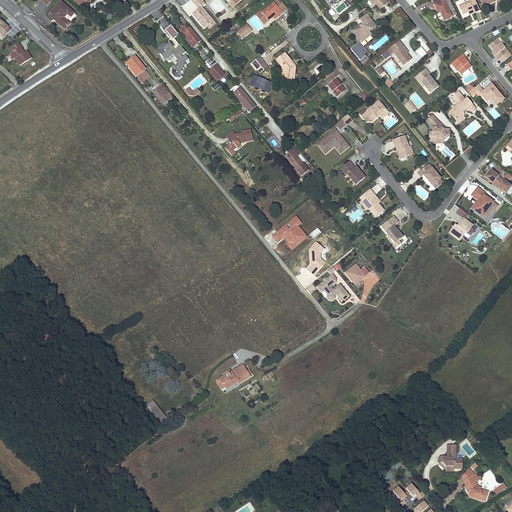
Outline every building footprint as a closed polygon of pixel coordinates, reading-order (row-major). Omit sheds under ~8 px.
[(87,0),(82,8),(83,9),(90,0),(87,0)] [(191,0),(199,10),(193,15),(204,29),(207,27),(209,29),(216,24),(214,21),(202,7),(205,5),(201,0),(191,0)] [(280,0),(276,0),(273,2),(282,13),(287,9),(280,0)] [(369,0),(373,5),(374,4),(377,2),(382,8),(388,3),(385,0),(369,0)] [(432,0),(439,13),(441,12),(444,19),(452,16),(450,11),(444,0),(445,0),(432,0)] [(449,0),(445,0),(444,0),(450,11),(454,9),(449,0)] [(463,15),(468,12),(473,10),(474,13),(479,11),(474,0),(469,0),(468,1),(469,2),(459,6),(463,15)] [(70,23),(68,20),(73,14),(60,2),(49,14),(54,18),(58,21),(57,22),(64,29),(70,23)] [(268,21),(272,18),(277,14),(278,16),(282,13),(273,2),(261,12),(268,21)] [(26,6),(22,10),(28,15),(32,14),(33,13),(26,6)] [(268,21),(261,12),(257,15),(265,24),(268,21)] [(372,35),(369,32),(376,26),(366,14),(359,20),(361,23),(362,24),(359,26),(358,25),(353,30),(355,33),(353,35),(359,41),(350,49),(361,61),(366,56),(365,55),(357,47),(360,44),(365,41),(372,35)] [(11,30),(0,19),(0,33),(5,37),(11,30)] [(171,25),(165,30),(172,38),(174,38),(179,35),(171,25)] [(180,30),(193,46),(197,43),(200,40),(190,28),(188,29),(185,26),(180,30)] [(243,39),(250,33),(251,32),(247,26),(238,33),(243,39)] [(174,38),(172,38),(169,39),(170,41),(171,40),(175,45),(177,48),(178,43),(174,38)] [(489,46),(493,51),(495,53),(494,54),(498,60),(499,59),(502,62),(511,55),(497,39),(489,46)] [(390,55),(394,52),(405,65),(412,59),(407,53),(403,47),(404,46),(399,41),(390,48),(387,51),(390,55)] [(21,51),(23,50),(18,43),(12,48),(14,51),(10,53),(14,59),(15,58),(20,66),(31,58),(27,51),(24,52),(23,53),(21,51)] [(164,43),(159,46),(160,47),(164,52),(162,54),(161,54),(163,58),(164,59),(168,58),(173,55),(178,60),(176,62),(177,63),(176,64),(176,65),(172,68),(171,73),(174,78),(180,78),(182,77),(179,73),(183,71),(181,69),(183,68),(182,66),(186,64),(184,62),(188,59),(185,54),(182,56),(181,54),(185,52),(180,46),(177,48),(175,49),(173,47),(170,43),(167,44),(164,43)] [(368,53),(360,44),(357,47),(365,55),(368,53)] [(421,58),(427,53),(422,47),(416,51),(421,58)] [(200,52),(197,55),(203,63),(206,66),(211,62),(208,59),(200,50),(199,51),(200,52)] [(385,59),(390,55),(386,51),(382,55),(385,59)] [(276,60),(282,67),(284,69),(284,75),(295,76),(296,65),(291,65),(289,63),(292,61),(285,53),(276,60)] [(468,63),(464,58),(465,57),(462,54),(451,64),(457,72),(458,71),(462,75),(471,67),(468,63)] [(258,58),(250,64),(256,71),(256,70),(259,74),(266,68),(258,58)] [(134,61),(132,59),(126,64),(137,76),(142,81),(144,79),(140,74),(145,69),(137,59),(134,61)] [(216,65),(209,71),(217,81),(224,74),(216,65)] [(284,69),(282,67),(281,68),(282,69),(281,78),(294,79),(295,76),(284,75),(284,69)] [(145,69),(140,74),(144,79),(150,74),(145,69)] [(426,69),(418,76),(423,82),(421,84),(424,87),(430,95),(439,88),(435,83),(435,84),(432,81),(433,80),(430,77),(431,76),(426,69)] [(423,82),(418,76),(414,79),(422,89),(424,87),(421,84),(423,82)] [(344,91),(339,86),(341,84),(336,78),(327,86),(337,97),(344,91)] [(162,85),(154,91),(165,103),(172,97),(162,85)] [(482,90),(478,85),(474,88),(478,93),(482,90)] [(486,102),(489,100),(490,99),(494,103),(495,106),(503,99),(491,85),(480,94),(486,102)] [(256,107),(240,87),(233,93),(249,112),(256,107)] [(189,88),(185,91),(188,96),(195,97),(200,92),(197,88),(194,91),(191,91),(189,88)] [(474,88),(468,92),(473,98),(478,93),(474,88)] [(456,110),(451,114),(455,119),(456,118),(457,119),(458,119),(462,119),(464,117),(464,114),(464,112),(466,110),(467,112),(471,111),(472,112),(476,109),(467,98),(465,99),(459,92),(452,98),(458,105),(454,108),(456,110)] [(366,114),(361,117),(366,123),(367,121),(371,122),(371,123),(375,120),(376,118),(378,116),(382,120),(389,114),(378,101),(367,111),(366,114)] [(416,110),(413,106),(410,108),(407,104),(406,105),(413,113),(416,110)] [(342,120),(346,125),(347,126),(353,121),(348,115),(342,120)] [(427,123),(430,126),(436,120),(433,117),(427,123)] [(346,125),(342,120),(335,125),(340,130),(346,125)] [(436,120),(430,126),(433,129),(434,133),(429,133),(429,139),(431,139),(431,143),(436,143),(436,145),(443,145),(443,143),(443,140),(447,135),(451,135),(452,135),(452,130),(446,130),(445,131),(444,129),(443,127),(436,120)] [(234,135),(230,139),(232,143),(231,144),(229,146),(228,144),(224,148),(230,155),(234,152),(233,150),(236,147),(238,148),(240,146),(239,145),(242,142),(253,140),(251,130),(242,132),(242,133),(243,135),(239,136),(239,134),(234,135)] [(349,147),(336,131),(320,144),(327,152),(334,146),(340,154),(349,147)] [(226,137),(228,140),(230,139),(234,135),(232,132),(226,137)] [(393,141),(397,151),(398,150),(400,155),(399,156),(398,156),(400,161),(401,160),(405,159),(409,161),(415,158),(412,150),(410,151),(405,137),(393,141)] [(325,154),(327,152),(320,144),(318,145),(325,154)] [(308,170),(297,156),(301,153),(294,145),(290,148),(292,150),(288,153),(285,155),(302,175),(308,170)] [(359,173),(360,172),(356,167),(354,168),(350,162),(341,170),(346,176),(347,175),(356,186),(365,179),(361,174),(361,175),(359,173)] [(429,165),(424,170),(427,174),(424,177),(433,187),(434,187),(437,190),(444,184),(441,180),(442,180),(429,165)] [(427,174),(424,170),(418,174),(422,178),(424,177),(427,174)] [(511,186),(504,180),(498,176),(498,175),(491,170),(485,177),(493,183),(493,182),(499,187),(498,187),(505,193),(511,186)] [(483,215),(485,216),(491,208),(490,207),(493,202),(484,195),(485,193),(477,187),(471,195),(479,201),(476,205),(475,204),(471,208),(477,213),(478,211),(483,215)] [(360,199),(362,202),(368,209),(366,211),(368,213),(370,212),(376,218),(386,209),(381,203),(379,201),(380,199),(376,195),(378,194),(373,188),(360,199)] [(362,202),(360,204),(366,211),(368,209),(362,202)] [(494,210),(497,205),(493,202),(490,207),(491,208),(485,216),(486,217),(493,209),(494,210)] [(467,218),(462,215),(464,212),(459,208),(455,213),(463,219),(463,218),(465,220),(467,218)] [(394,217),(381,228),(395,245),(394,246),(396,249),(402,244),(400,242),(404,238),(395,227),(399,223),(394,217)] [(475,230),(470,227),(471,225),(465,220),(463,218),(463,219),(459,224),(459,225),(458,227),(455,224),(449,232),(460,240),(465,233),(466,232),(470,236),(475,230)] [(510,231),(502,224),(500,227),(508,234),(510,231)] [(355,265),(346,273),(355,284),(365,276),(368,273),(364,268),(360,271),(355,265)] [(349,295),(340,284),(333,290),(331,286),(336,282),(336,279),(332,274),(317,287),(322,292),(324,290),(328,294),(328,298),(329,300),(332,300),(334,298),(335,295),(334,294),(335,293),(342,301),(349,295)] [(4,324),(0,327),(0,337),(9,330),(4,324)] [(231,372),(219,379),(224,386),(225,389),(237,382),(239,384),(250,377),(249,375),(251,374),(248,370),(247,371),(241,361),(229,369),(231,372)] [(153,400),(148,403),(162,422),(167,418),(153,400)] [(446,456),(440,456),(440,462),(443,462),(446,465),(446,468),(446,470),(453,470),(453,468),(462,468),(462,458),(459,458),(456,456),(456,445),(448,445),(448,453),(448,454),(449,455),(447,457),(446,456)] [(476,474),(470,469),(462,478),(466,481),(468,486),(466,487),(470,494),(469,495),(475,497),(476,496),(477,496),(478,498),(486,500),(489,491),(481,489),(482,488),(479,487),(476,481),(480,480),(476,474)] [(423,492),(420,494),(412,484),(406,489),(408,491),(406,492),(411,499),(413,498),(414,499),(416,497),(419,500),(422,497),(426,495),(423,492)] [(506,488),(504,484),(493,491),(495,494),(506,488)] [(399,487),(393,492),(401,502),(400,503),(404,507),(404,506),(408,504),(404,499),(407,497),(399,487)] [(432,511),(431,510),(428,511),(423,511),(429,507),(423,501),(413,510),(414,511),(432,511)]
